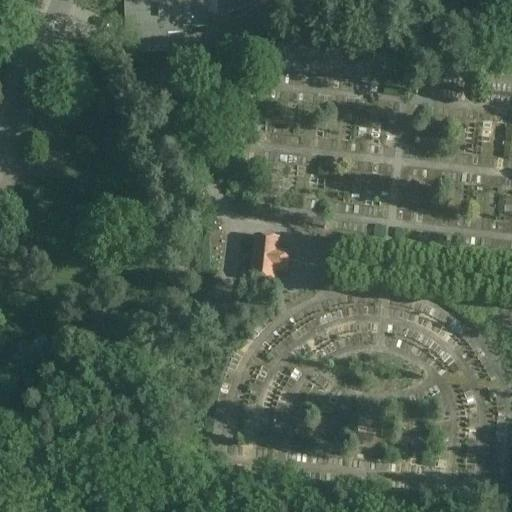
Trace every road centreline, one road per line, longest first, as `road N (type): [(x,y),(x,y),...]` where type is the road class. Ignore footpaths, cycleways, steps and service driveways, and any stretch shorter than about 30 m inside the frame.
road 1 (unknown): [(277,8),(262,7),(206,36),(170,60),(165,74),(232,217)]
road 2 (unclassified): [(0,138),(59,0)]
